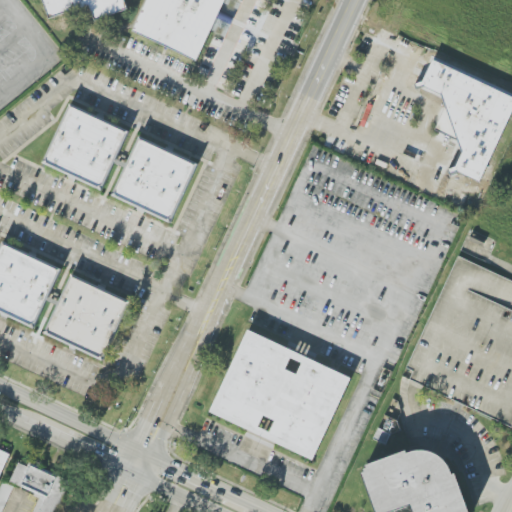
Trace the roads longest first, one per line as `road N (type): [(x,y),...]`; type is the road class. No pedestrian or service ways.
road 1 (residential): [(120,511),(353,0)]
road 2 (secondary): [(146,452),(0,385)]
road 3 (secondary): [(268,511),(146,452)]
